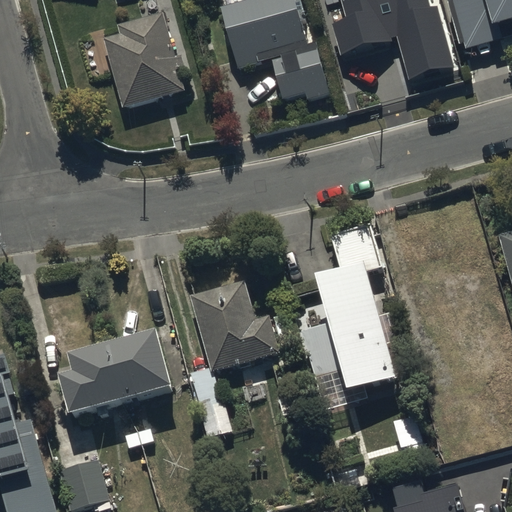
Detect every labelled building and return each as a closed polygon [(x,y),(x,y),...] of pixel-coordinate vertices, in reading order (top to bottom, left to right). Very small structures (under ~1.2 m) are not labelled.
[(295,0),(259,0),(221,11),(238,70),(271,60),(284,104),(307,97),(308,100),(332,94),(317,44),(309,46),(295,0)] [(430,7),(428,0),(341,0),(347,20),(333,24),(341,55),(399,39),(410,79),(455,67),(438,5),(430,7)] [(466,53),(468,60),(511,48),(511,0),(451,0),(454,10),(450,11),(461,54),(466,53)] [(128,49),(111,54),(130,125),(191,108),(185,85),(191,83),(188,71),(182,72),(170,29),(126,41),(128,49)] [(339,274),(316,280),(328,325),(300,333),(321,414),(367,402),(363,385),(395,376),(368,273),(380,270),(369,227),(329,237),(339,274)] [(511,230),(502,234),(511,271),(511,230)] [(510,354),(481,254),(414,273),(431,332),(456,325),(468,366),(510,354)] [(248,279),(194,293),(214,371),(283,354),(272,313),(257,316),(248,279)] [(76,418),(179,391),(164,335),(73,359),(78,375),(65,378),(76,418)] [(17,423),(0,360),(0,489),(6,511),(57,511),(32,419),(17,423)] [(492,415),(482,378),(429,393),(439,429),(492,415)] [(128,435),(131,449),(157,442),(154,428),(128,435)] [(100,458),(61,469),(71,511),(72,511),(112,502),(100,458)] [(466,511),(459,482),(425,491),(422,481),(392,489),(397,511),(466,511)] [(349,511),(347,503),(313,511),(349,511)]
